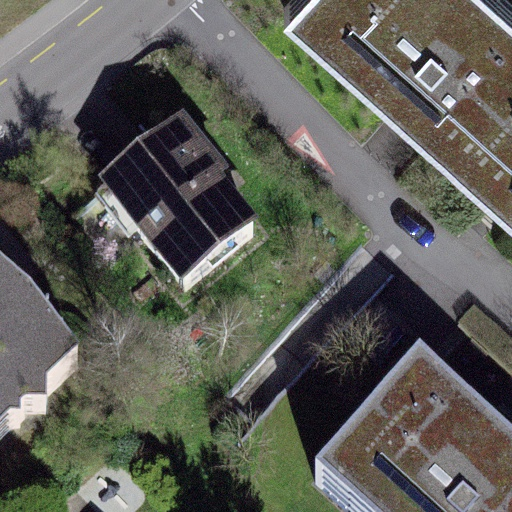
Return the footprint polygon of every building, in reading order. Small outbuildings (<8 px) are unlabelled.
[(511,110),(511,1),(510,0),(308,0),(294,16),(461,167),(511,110)] [(511,110),(461,167),(511,212),(511,110)] [(264,226),(177,118),(97,182),(184,290),(264,226)] [(0,431),(80,361),(0,272),(0,431)] [(511,511),(511,456),(428,382),(329,494),(349,511),(511,511)]
